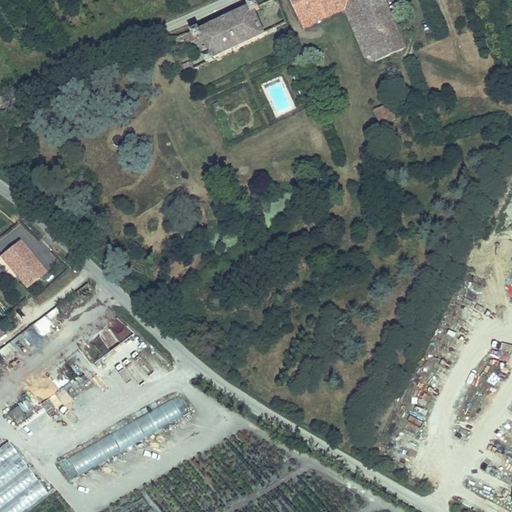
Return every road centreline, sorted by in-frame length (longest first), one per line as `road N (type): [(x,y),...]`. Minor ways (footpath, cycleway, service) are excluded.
road 1 (tertiary): [(0,185),(194,362),(256,408),(435,511)]
road 2 (unclassified): [(227,0),(0,98)]
road 3 (unknown): [(109,283),(89,315),(0,407)]
